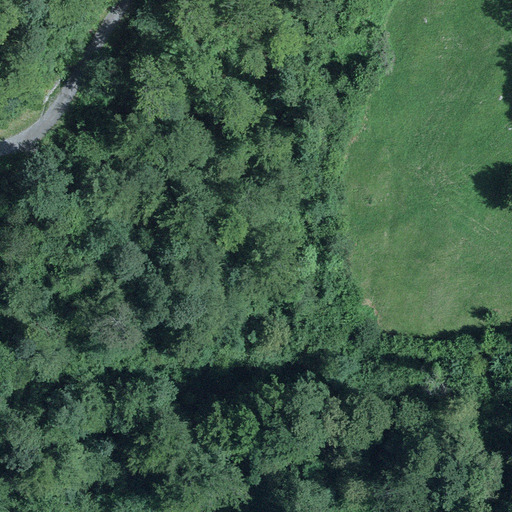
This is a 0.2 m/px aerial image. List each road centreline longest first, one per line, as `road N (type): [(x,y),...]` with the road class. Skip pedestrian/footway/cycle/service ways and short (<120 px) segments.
road 1 (track): [(511,341),(445,352),(295,349)]
road 2 (track): [(0,148),(37,132),(127,0)]
